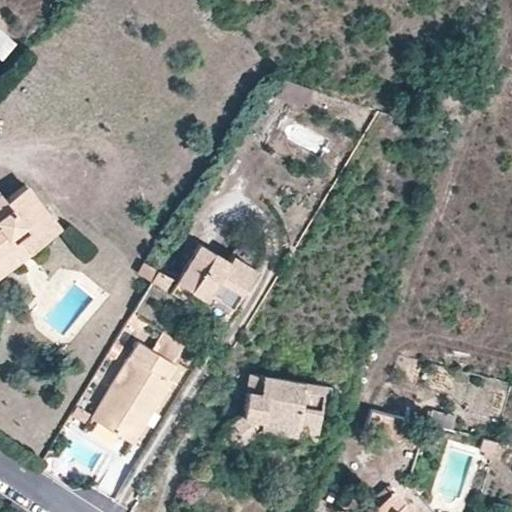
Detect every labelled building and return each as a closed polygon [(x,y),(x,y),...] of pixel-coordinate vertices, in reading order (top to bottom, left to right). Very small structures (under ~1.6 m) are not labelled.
[(0,26),(0,56),(15,40),(0,26)] [(313,88),(276,75),(270,93),(306,105),(313,88)] [(262,185),(280,168),(272,160),(254,177),(262,185)] [(0,272),(54,231),(23,187),(4,201),(0,195),(0,272)] [(230,253),(227,259),(199,242),(176,281),(205,298),(209,292),(232,305),(254,268),(230,253)] [(138,332),(146,319),(133,311),(125,324),(138,332)] [(173,362),(184,344),(162,330),(151,349),(173,362)] [(132,443),(171,380),(166,377),(175,364),(173,362),(151,349),(137,341),(90,417),(132,443)] [(259,390),(262,374),(249,372),(246,388),(259,390)] [(315,439),(323,384),(262,374),(259,390),(246,388),(242,414),(224,427),(236,445),(238,445),(260,430),(315,439)] [(396,417),(375,411),(370,431),(391,436),(396,417)] [(396,417),(391,436),(405,439),(410,420),(396,417)] [(236,445),(224,427),(218,431),(216,441),(236,445)] [(490,458),(495,440),(482,437),(479,449),(484,450),(482,456),(490,458)] [(399,511),(396,509),(405,501),(394,489),(367,511),(399,511)] [(414,511),(405,501),(396,509),(399,511),(414,511)]
